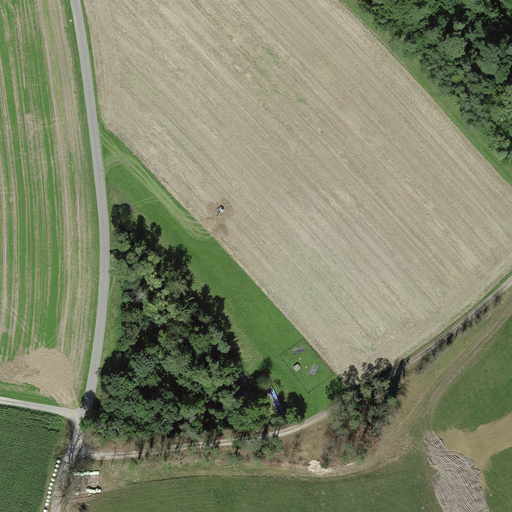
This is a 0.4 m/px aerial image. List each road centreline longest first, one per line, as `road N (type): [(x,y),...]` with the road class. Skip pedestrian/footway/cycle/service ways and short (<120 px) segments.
road 1 (unclassified): [(74,0),(106,264),(91,386),(57,511)]
road 2 (track): [(72,451),(154,452),(313,422),(394,374),(511,282)]
road 3 (track): [(68,511),(143,491),(215,485)]
